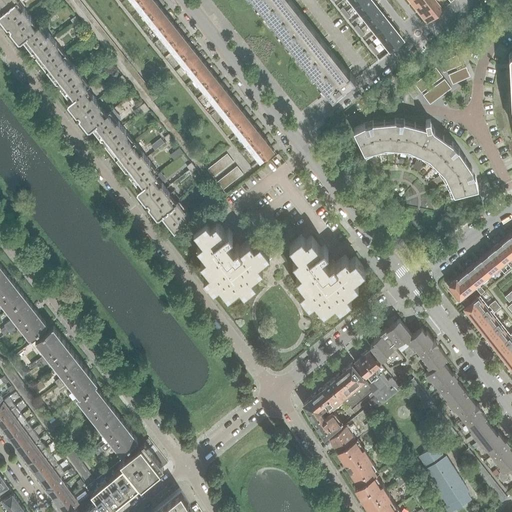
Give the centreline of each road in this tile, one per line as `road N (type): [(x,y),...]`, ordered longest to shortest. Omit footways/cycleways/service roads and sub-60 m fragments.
road 1 (residential): [(274,393),(0,40)]
road 2 (residential): [(0,231),(184,467)]
road 3 (tertiary): [(410,280),(292,138)]
road 4 (residential): [(274,393),(410,280)]
road 5 (tertiary): [(292,138),(182,0)]
road 6 (tertiary): [(511,409),(410,280)]
road 7 (residential): [(412,41),(292,138)]
road 8 (residential): [(350,511),(274,393)]
road 9 (residential): [(410,280),(511,205)]
